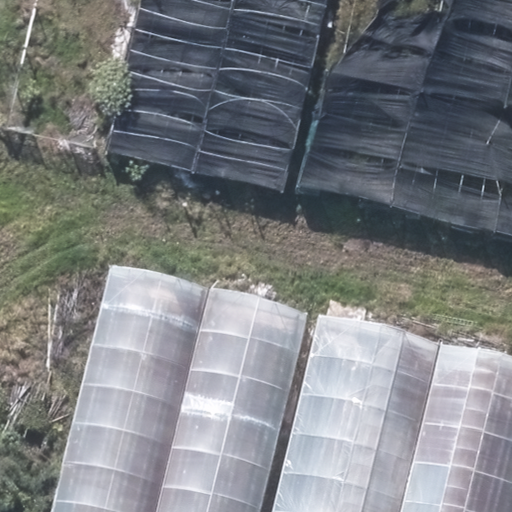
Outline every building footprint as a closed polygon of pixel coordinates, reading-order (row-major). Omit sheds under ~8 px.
[(0,0),(0,132),(92,154),(127,0),(0,0)] [(140,0),(105,156),(284,197),(329,0),(140,0)] [(511,0),(341,0),(294,198),(478,241),(511,94),(511,0)] [(511,162),(494,244),(511,248),(511,162)] [(264,511),(313,315),(117,267),(57,511),(264,511)] [(274,511),(511,511),(511,377),(317,331),(274,511)] [(61,397),(10,385),(0,425),(0,431),(50,443),(61,397)]
